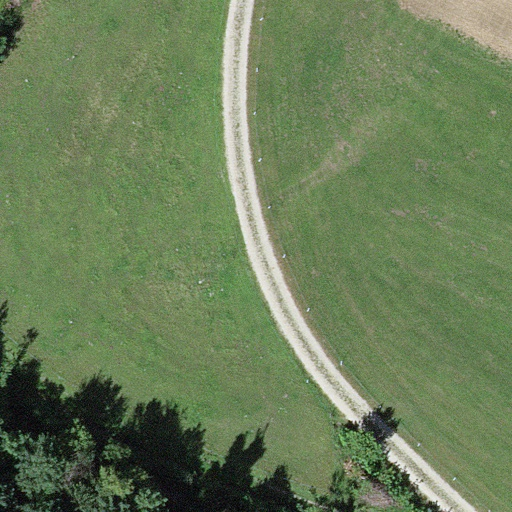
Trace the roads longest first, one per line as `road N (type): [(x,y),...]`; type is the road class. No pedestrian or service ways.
road 1 (track): [(451,511),(311,365),(265,284),(231,191),(220,110),(236,0)]
road 2 (track): [(0,368),(127,444),(317,511)]
